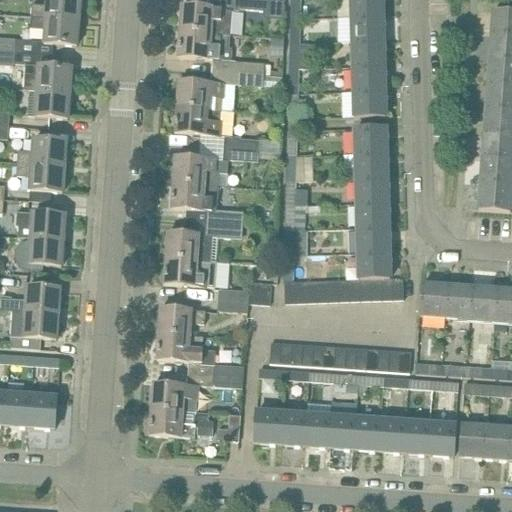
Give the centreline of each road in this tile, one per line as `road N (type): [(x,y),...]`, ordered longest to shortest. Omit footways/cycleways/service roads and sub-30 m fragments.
road 1 (residential): [(95,478),(128,0)]
road 2 (residential): [(511,508),(95,478)]
road 3 (unclassified): [(511,252),(451,248),(424,219),(418,0)]
